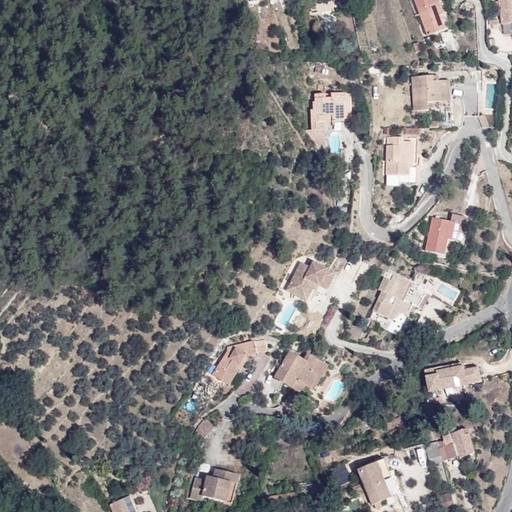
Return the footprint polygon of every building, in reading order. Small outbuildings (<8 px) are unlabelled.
[(338,0),(341,10),(352,8),(350,0),(338,0)] [(415,0),(428,36),(446,29),(441,16),(444,15),(440,2),(444,0),(415,0)] [(511,0),(499,0),(503,25),(511,23),(511,0)] [(435,82),(434,76),(413,78),(415,111),(429,111),(428,103),(448,102),(447,81),(440,82),(435,82)] [(313,130),(322,130),(327,130),(327,123),(345,122),(344,103),(347,103),(347,93),(332,94),(332,98),(326,99),(326,95),(316,95),(317,102),(315,102),(315,110),(312,110),(313,130)] [(482,127),(489,127),(482,114),(477,117),(482,127)] [(325,135),(322,130),(313,130),(307,131),(320,150),(326,147),(325,135)] [(416,183),(417,166),(413,166),(414,144),(404,144),(404,138),(388,137),(387,175),(400,176),(400,183),(416,183)] [(453,233),(463,235),(467,218),(454,215),(452,223),(433,219),(426,251),(445,255),(448,239),(452,240),(453,233)] [(462,242),(463,235),(453,233),(452,240),(462,242)] [(310,287),(314,289),(325,295),(336,273),(315,262),(312,267),(302,262),(290,286),(306,294),(310,287)] [(374,312),(393,320),(409,282),(394,275),(391,281),(385,279),(379,291),(382,292),(374,312)] [(308,301),(314,289),(310,287),(306,294),(290,286),(288,290),(308,301)] [(256,342),(258,353),(267,351),(265,340),(256,342)] [(258,356),(258,353),(256,342),(228,348),(229,352),(214,376),(228,385),(233,376),(235,378),(240,370),(242,371),(248,361),(248,359),(258,356)] [(321,370),(325,364),(308,354),(304,360),(290,352),(279,370),(287,375),(283,383),(302,393),(306,386),(310,389),(318,375),(314,373),(317,367),(321,370)] [(425,370),(429,392),(484,383),(481,366),(465,368),(465,363),(425,370)] [(329,366),(325,364),(321,370),(317,367),(314,373),(318,375),(310,389),(314,391),(329,366)] [(287,375),(279,370),(275,378),(283,383),(287,375)] [(200,425),(194,434),(204,438),(214,426),(206,419),(200,425)] [(445,441),(425,447),(430,465),(450,459),(451,461),(475,454),(468,430),(458,433),(457,429),(451,430),(452,435),(444,437),(445,441)] [(373,506),(399,495),(385,460),(359,471),(373,506)] [(338,484),(351,478),(347,467),(333,474),(338,484)] [(232,483),(236,484),(238,475),(216,470),(214,479),(207,477),(207,481),(196,478),(191,499),(203,502),(204,497),(227,502),(232,483)] [(237,484),(236,484),(232,483),(227,502),(233,503),(237,484)] [(267,505),(297,500),(296,493),(266,497),(267,505)] [(439,497),(443,511),(454,508),(450,494),(439,497)] [(137,511),(131,496),(111,505),(113,511),(137,511)]
